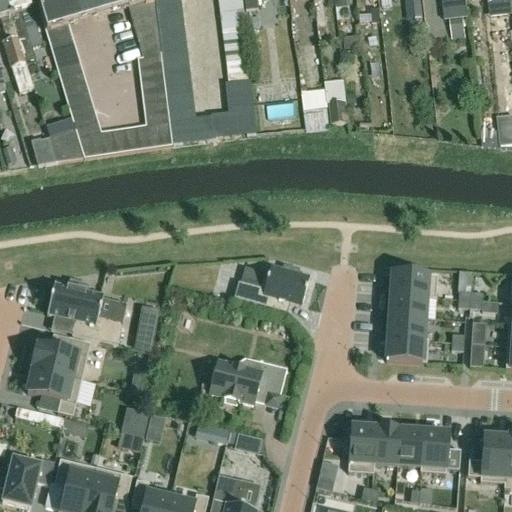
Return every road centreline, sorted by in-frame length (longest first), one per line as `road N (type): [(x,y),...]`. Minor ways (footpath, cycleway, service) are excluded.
road 1 (residential): [(336,393),(511,402)]
road 2 (residential): [(289,511),(313,417),(336,393)]
road 3 (residential): [(336,393),(331,359),(344,268)]
